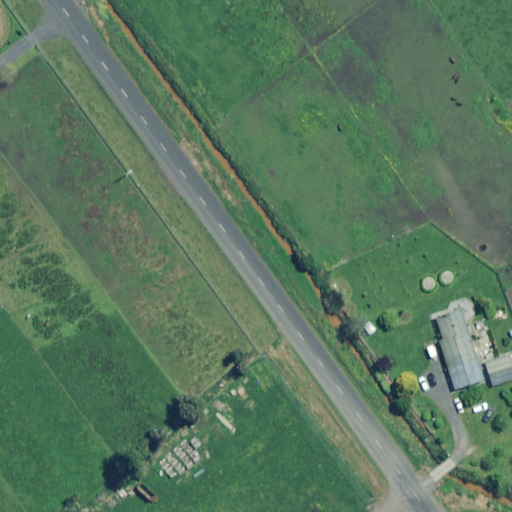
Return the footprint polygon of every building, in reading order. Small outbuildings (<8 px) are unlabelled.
[(451,269),(447,269),(446,269),(445,270),(443,271),(442,271),(442,272),(441,274),(440,275),(440,276),(440,278),(441,279),(441,280),(442,281),(443,282),(444,283),(445,284),(446,284),(447,285),(449,285),(450,284),(451,284),(453,283),(454,282),(454,281),(455,280),(456,279),(456,277),(456,276),(455,275),(455,273),(454,272),(453,271),(452,270),(451,270),(451,269)] [(432,277),(428,276),(427,276),(426,277),(425,278),(424,278),(423,280),(422,281),(422,282),(421,283),(421,285),(422,286),(422,287),(423,288),(424,289),(425,290),(426,291),(427,291),(429,292),(430,292),(431,291),(433,291),(434,290),(435,289),(436,288),(436,287),(437,286),(437,284),(437,283),(437,282),(436,280),(435,279),(435,278),(434,277),(432,277)] [(485,380),(463,310),(437,319),(444,342),(441,343),(456,390),(485,380)] [(404,335),(400,335),(398,335),(397,336),(396,337),(395,338),(394,340),(393,341),(393,343),(393,344),(393,346),(393,347),(394,349),(395,350),(396,351),(398,352),(399,352),(401,353),(402,353),(404,352),(405,352),(406,351),(408,350),(409,349),(410,348),(410,346),(410,345),(411,343),(410,342),(410,340),(409,339),(408,338),(407,337),(406,336),(404,335)] [(511,379),(511,354),(487,362),(494,385),(511,379)]
